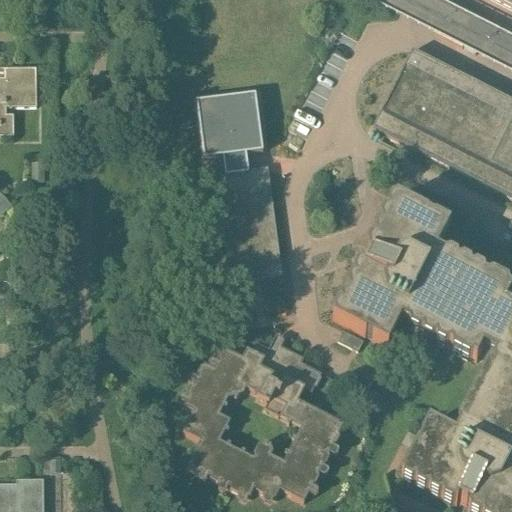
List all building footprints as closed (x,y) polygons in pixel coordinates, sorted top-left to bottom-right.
[(511,511),(511,0),(484,0),(511,13),(511,101),(413,53),(372,131),(511,202),(511,311),(505,308),(511,294),(508,292),(506,288),(506,287),(491,280),(487,281),(484,280),(482,275),(475,272),(471,273),(469,268),(462,265),(457,266),(456,262),(448,258),(444,259),(436,255),(449,229),(395,202),(395,203),(390,205),(387,212),(388,216),(383,218),(380,225),(381,230),(376,232),(373,239),(374,244),(370,245),(366,252),(368,257),(367,258),(371,260),(365,271),(362,269),(361,271),(356,272),(353,279),(354,284),(350,286),(345,294),(348,296),(348,297),(343,300),(339,306),(341,311),(336,313),(333,320),(333,324),(333,325),(387,353),(400,327),(409,331),(411,335),(418,339),(422,339),(424,342),(431,346),(436,344),(437,349),(444,353),(449,351),(451,352),(453,357),(468,365),(475,365),(476,365),(482,354),(494,359),(490,367),(486,369),(478,384),(479,388),(478,391),(473,393),(470,400),(471,405),(467,406),(463,413),(465,418),(460,419),(456,427),(457,433),(454,439),(428,426),(400,480),(401,481),(403,485),(410,489),(414,487),(416,492),(423,496),(428,494),(429,499),(437,502),(441,501),(443,506),(450,509),(455,508),(456,509),(458,505),(469,511),(467,511),(511,511)] [(36,71),(0,71),(0,139),(14,140),(14,118),(6,118),(6,111),(36,111),(36,71)] [(196,106),(204,163),(223,161),(245,158),(262,156),(255,99),(196,106)] [(245,158),(223,161),(225,180),(247,178),(245,158)] [(278,277),(265,176),(247,178),(225,180),(206,183),(220,284),(278,277)] [(0,216),(1,218),(13,204),(0,193),(0,216)] [(365,346),(345,336),(339,347),(359,357),(365,346)] [(333,448),(335,447),(339,440),(338,438),(343,428),(297,404),(304,392),(311,396),(314,390),(316,389),(321,381),(320,378),(321,376),(301,366),(303,361),(281,350),(276,359),(267,355),(269,352),(256,346),(251,355),(247,353),(242,362),(224,353),(223,355),(220,356),(217,362),(217,365),(213,373),(204,368),(203,370),(202,370),(200,371),(196,378),(197,381),(192,390),(190,391),(186,398),(187,401),(182,410),(193,417),(192,417),(190,418),(186,425),(187,428),(183,437),(199,446),(187,470),(188,471),(189,474),(196,477),(199,476),(209,481),(209,484),(216,487),(219,486),(229,491),(230,494),(237,498),(239,497),(249,502),(254,492),(254,493),(255,495),(262,499),(265,498),(274,503),(279,494),(303,506),(312,489),(315,488),(318,481),(318,478),(322,468),(325,468),(329,461),(328,458),(333,448)] [(44,476),(45,511),(61,511),(60,475),(44,476)] [(18,492),(0,491),(0,511),(40,511),(40,485),(18,485),(18,492)]
